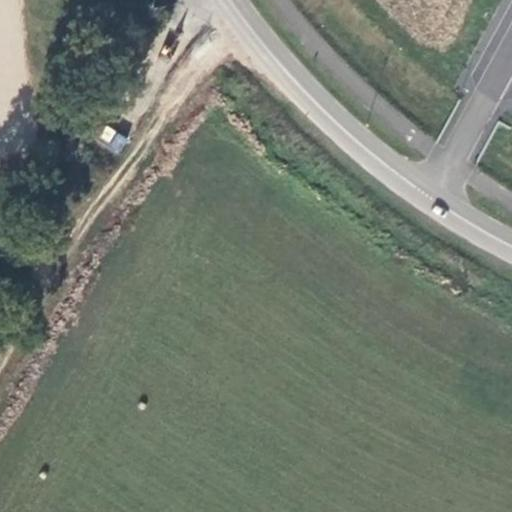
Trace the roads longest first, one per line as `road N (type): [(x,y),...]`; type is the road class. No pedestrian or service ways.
road 1 (tertiary): [(231,0),(329,114),(430,197)]
road 2 (residential): [(430,197),(511,49)]
